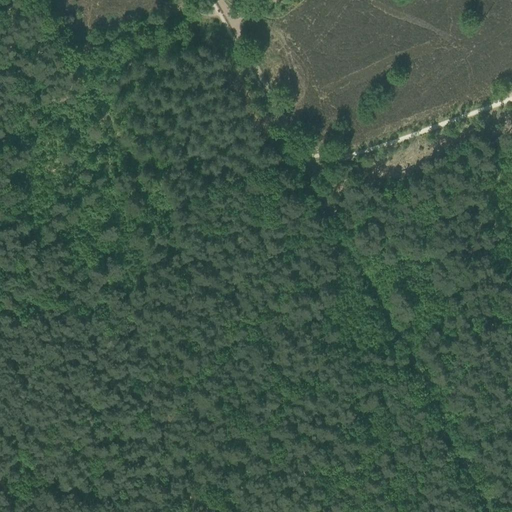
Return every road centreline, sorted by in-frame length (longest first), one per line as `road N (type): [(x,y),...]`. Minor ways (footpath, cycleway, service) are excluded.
road 1 (track): [(363,273),(493,511)]
road 2 (track): [(232,19),(178,17),(115,38),(0,109)]
road 3 (track): [(232,19),(304,156)]
road 4 (track): [(304,156),(363,273)]
